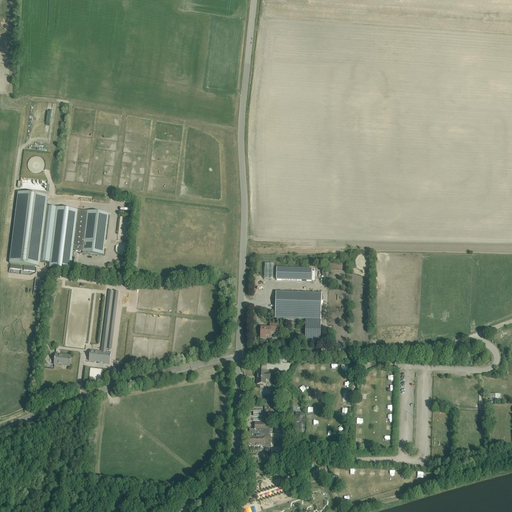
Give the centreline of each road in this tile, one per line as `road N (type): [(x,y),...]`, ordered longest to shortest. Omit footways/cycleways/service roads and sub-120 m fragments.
road 1 (unclassified): [(238,355),(240,130),(253,0)]
road 2 (unclassified): [(0,428),(107,388),(238,355)]
road 3 (unclassified): [(238,355),(427,351),(477,335)]
road 4 (unclassified): [(187,511),(234,459),(238,355)]
